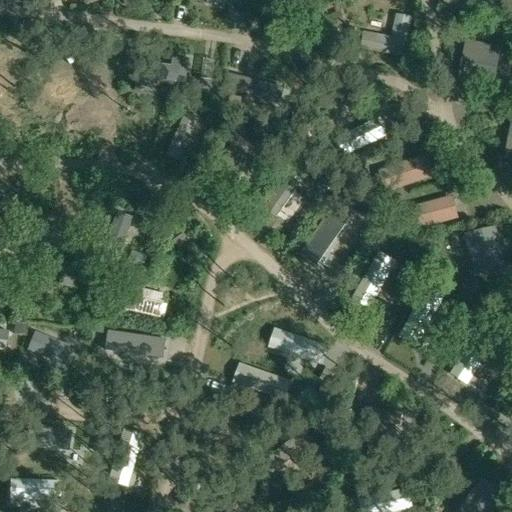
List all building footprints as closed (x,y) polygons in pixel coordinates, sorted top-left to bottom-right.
[(83,0),(87,9),(106,3),(104,0),(83,0)] [(123,0),(126,10),(143,6),(141,0),(123,0)] [(476,10),(478,0),(449,0),(449,5),(476,10)] [(366,33),(363,49),(403,57),(411,17),(397,15),(393,38),(366,33)] [(491,87),(498,49),(470,44),(463,82),(491,87)] [(188,59),(172,57),(171,65),(138,61),(134,89),(150,91),(152,78),(184,83),(188,59)] [(230,74),(226,90),(279,103),(283,87),(230,74)] [(47,75),(34,94),(61,107),(72,88),(47,75)] [(199,80),(197,93),(212,94),(213,81),(199,80)] [(0,102),(13,105),(15,89),(4,87),(5,82),(0,81),(0,102)] [(185,112),(165,154),(179,161),(198,119),(185,112)] [(209,113),(205,123),(214,127),(219,118),(209,113)] [(383,120),(337,144),(346,159),(391,136),(383,120)] [(245,172),(260,146),(240,135),(222,166),(234,172),(236,167),(245,172)] [(421,155),(379,169),(386,190),(428,177),(421,155)] [(267,212),(279,221),(303,187),(290,177),(267,212)] [(446,197),(403,208),(409,230),(452,219),(446,197)] [(116,212),(101,253),(117,258),(132,218),(116,212)] [(330,217),(302,259),(310,264),(319,270),(333,249),(347,229),(330,217)] [(18,255),(61,264),(68,233),(56,230),(56,227),(39,223),(38,226),(25,223),(18,255)] [(464,234),(474,275),(506,268),(503,257),(508,256),(503,238),(499,239),(496,226),(464,234)] [(182,234),(171,242),(177,249),(187,242),(182,234)] [(351,299),(369,309),(397,260),(379,251),(351,299)] [(132,276),(124,310),(163,320),(166,306),(141,300),(146,279),(132,276)] [(426,288),(400,335),(418,345),(444,298),(426,288)] [(276,329),(269,348),(319,365),(326,346),(276,329)] [(72,347),(36,332),(28,350),(65,365),(72,347)] [(164,342),(107,333),(104,351),(162,359),(164,342)] [(446,371),(453,339),(427,333),(420,365),(446,371)] [(476,340),(451,374),(464,383),(480,361),(484,363),(489,356),(486,354),(489,349),(476,340)] [(30,358),(21,354),(17,364),(26,368),(30,358)] [(240,364),(234,383),(284,400),(290,381),(240,364)] [(364,406),(361,420),(373,422),(368,449),(383,452),(389,425),(400,427),(403,414),(364,406)] [(216,420),(210,439),(217,441),(216,446),(220,448),(222,442),(234,446),(240,427),(216,420)] [(29,425),(26,444),(67,451),(70,432),(29,425)] [(272,475),(315,442),(307,429),(263,462),(272,475)] [(122,430),(106,482),(125,488),(141,436),(122,430)] [(482,478),(458,511),(496,511),(507,497),(482,478)] [(9,479),(8,499),(58,501),(59,481),(9,479)] [(207,485),(203,497),(215,500),(218,489),(207,485)] [(394,511),(412,508),(408,489),(359,499),(362,511),(394,511)] [(99,507),(103,511),(108,511),(122,500),(115,492),(99,507)]
